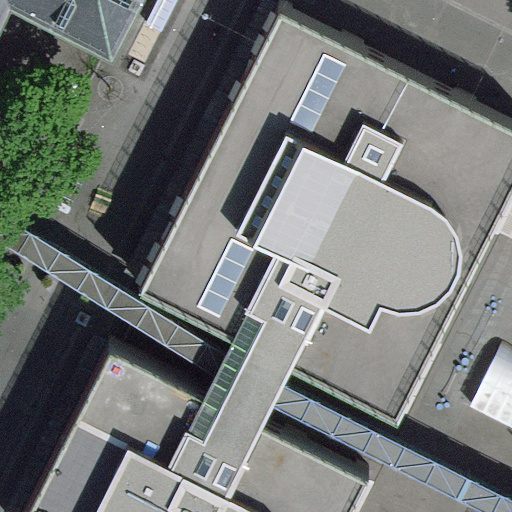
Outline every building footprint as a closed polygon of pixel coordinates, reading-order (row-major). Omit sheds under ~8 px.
[(25,0),(118,47),(140,0),(0,0),(0,20),(3,22),(12,0),(25,0)] [(511,209),(511,109),(298,0),(280,0),(142,270),(236,320),(288,348),(408,413),(511,209)] [(0,231),(103,291),(218,358),(270,388),(511,508),(511,483),(278,370),(226,341),(0,202),(0,231)] [(236,320),(226,341),(278,370),(288,348),(236,320)] [(205,383),(105,332),(22,511),(361,511),(382,473),(259,410),(205,383)] [(205,383),(259,410),(270,388),(218,358),(205,383)]
